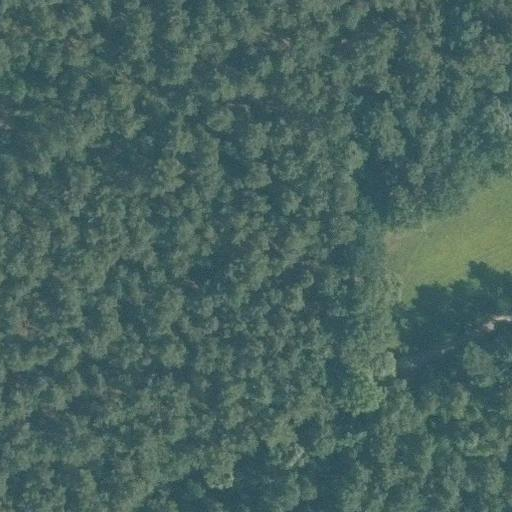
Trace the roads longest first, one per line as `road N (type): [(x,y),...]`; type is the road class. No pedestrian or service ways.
road 1 (track): [(0,130),(71,138),(393,233),(395,367)]
road 2 (track): [(511,311),(92,511)]
